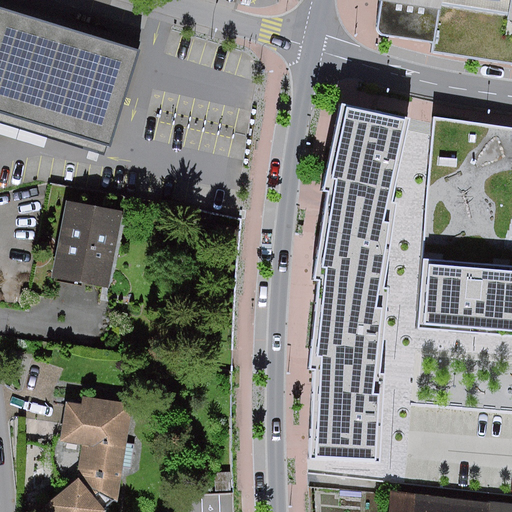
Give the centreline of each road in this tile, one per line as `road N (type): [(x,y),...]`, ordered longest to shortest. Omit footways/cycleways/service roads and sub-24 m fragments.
road 1 (primary): [(312,47),(279,279),(277,511)]
road 2 (residential): [(511,96),(424,81),(312,47)]
road 3 (residential): [(312,47),(168,0)]
